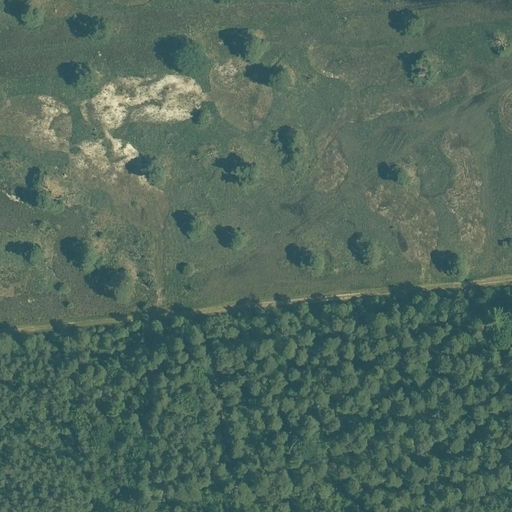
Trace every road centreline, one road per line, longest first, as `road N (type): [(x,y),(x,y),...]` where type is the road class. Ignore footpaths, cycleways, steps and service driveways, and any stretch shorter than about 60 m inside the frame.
road 1 (track): [(511,279),(205,311)]
road 2 (track): [(0,333),(205,311)]
